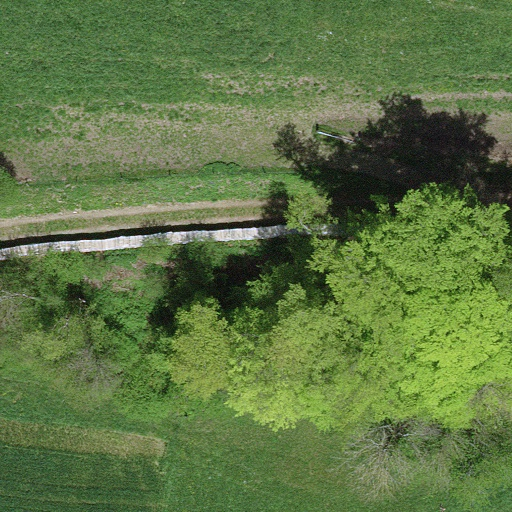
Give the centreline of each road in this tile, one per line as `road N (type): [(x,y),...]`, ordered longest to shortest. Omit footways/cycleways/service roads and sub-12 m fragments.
road 1 (track): [(0,225),(243,199),(511,190)]
road 2 (track): [(436,192),(294,136)]
